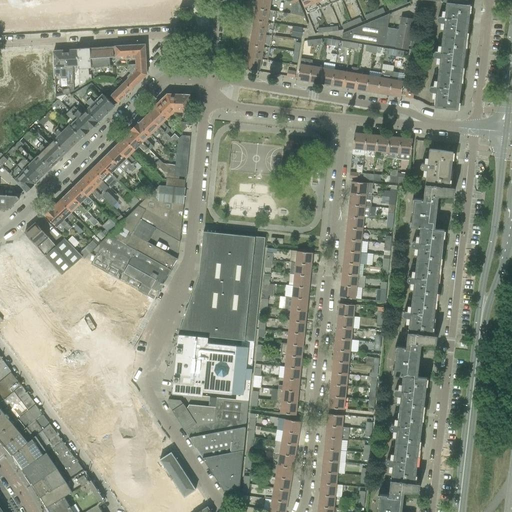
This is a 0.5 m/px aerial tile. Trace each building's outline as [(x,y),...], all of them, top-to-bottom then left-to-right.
[(256,0),(255,8),(269,10),(270,0),(256,0)] [(318,9),(314,0),(300,0),(307,14),(318,9)] [(327,0),(314,0),(318,9),(330,4),(327,0)] [(405,0),(402,0),(387,7),(389,11),(407,3),(405,0)] [(159,2),(149,3),(150,22),(160,22),(159,2)] [(169,2),(159,2),(160,22),(170,21),(169,2)] [(437,18),(437,20),(438,22),(439,22),(441,22),(444,23),(444,24),(442,37),(466,40),(464,40),(465,33),(467,33),(468,25),(466,25),(467,20),(468,20),(469,13),(468,13),(469,6),(470,6),(470,5),(468,5),(446,2),(444,17),(441,17),(439,16),(437,18)] [(139,3),(130,4),(131,23),(141,23),(139,3)] [(149,3),(139,3),(141,23),(150,22),(149,3)] [(120,4),(111,5),(112,25),(122,24),(120,4)] [(130,4),(120,4),(122,24),(131,23),(130,4)] [(101,5),(91,6),(92,26),(102,25),(101,5)] [(111,5),(101,5),(102,25),(112,25),(111,5)] [(66,7),(57,8),(58,27),(67,27),(66,7)] [(47,8),(38,9),(39,29),(48,28),(47,8)] [(57,8),(47,8),(48,28),(58,27),(57,8)] [(255,8),(253,20),(274,24),(276,12),(269,10),(255,8)] [(38,9),(28,10),(29,29),(39,29),(38,9)] [(382,9),(364,16),(366,20),(383,13),(382,9)] [(18,10),(9,11),(10,30),(20,30),(18,10)] [(28,10),(18,10),(20,30),(29,29),(28,10)] [(9,11),(0,11),(0,28),(0,31),(10,30),(9,11)] [(342,33),(341,39),(343,39),(385,46),(408,50),(414,19),(401,17),(399,30),(387,28),(389,14),(342,33)] [(358,19),(341,26),(343,31),(360,23),(361,23),(359,18),(358,19)] [(253,20),(251,33),(272,36),(274,24),(253,20)] [(291,36),(301,38),(302,28),(293,27),(291,36)] [(251,33),(249,45),(270,48),(272,36),(251,33)] [(433,53),(433,55),(434,57),(435,57),(437,57),(440,57),(440,58),(439,59),(438,72),(462,75),(460,75),(461,68),(463,68),(464,60),(462,60),(463,55),(464,55),(465,48),(463,48),(464,40),(466,41),(466,40),(442,37),(440,52),(437,52),(435,51),(433,53)] [(128,64),(127,66),(130,65),(136,65),(136,59),(146,58),(145,44),(115,46),(116,56),(123,56),(123,59),(129,59),(129,64),(128,64)] [(249,45),(247,57),(261,60),(268,61),(270,48),(249,45)] [(114,56),(116,56),(115,46),(89,48),(90,68),(110,66),(109,57),(114,57),(114,56)] [(89,48),(77,48),(77,50),(78,66),(78,73),(79,86),(91,80),(90,75),(89,76),(89,69),(90,69),(90,68),(89,48)] [(72,67),(78,66),(77,50),(65,51),(66,78),(67,83),(68,83),(73,83),(72,67)] [(65,51),(53,52),(54,61),(54,67),(55,77),(60,77),(60,78),(62,78),(66,78),(65,51)] [(45,52),(6,54),(7,77),(46,75),(45,52)] [(261,60),(247,57),(245,70),(259,72),(261,60)] [(128,78),(123,83),(131,90),(147,74),(146,58),(136,59),(136,65),(130,65),(127,66),(126,70),(129,73),(126,76),(128,78)] [(297,80),(309,82),(311,67),(312,61),(301,59),(297,80)] [(309,82),(320,84),(323,69),(311,67),(309,82)] [(320,84),(332,85),(334,71),(323,69),(320,84)] [(380,79),(378,93),(389,95),(391,81),(392,80),(391,80),(392,72),(381,70),(380,78),(380,79)] [(332,85),(343,87),(346,73),(334,71),(332,85)] [(391,81),(389,95),(401,97),(402,87),(403,82),(396,81),(398,73),(393,72),(392,80),(391,81)] [(429,88),(429,90),(430,91),(433,92),(436,92),(435,93),(434,107),(458,110),(458,109),(456,109),(457,102),(459,102),(459,95),(458,95),(459,90),(460,90),(461,82),(459,82),(460,75),(462,76),(462,75),(438,72),(436,87),(433,86),(431,86),(429,88)] [(343,87),(355,89),(357,75),(346,73),(343,87)] [(355,89),(366,91),(369,77),(357,75),(355,89)] [(366,91),(378,93),(380,79),(369,77),(366,91)] [(35,81),(14,102),(18,106),(39,85),(35,81)] [(25,82),(12,94),(15,97),(28,85),(25,82)] [(131,90),(123,83),(110,95),(118,103),(131,90)] [(1,84),(0,84),(0,108),(4,108),(5,113),(14,111),(8,88),(3,89),(1,84)] [(405,98),(413,99),(415,87),(407,85),(405,98)] [(86,86),(82,88),(84,90),(83,91),(106,114),(115,106),(102,93),(97,98),(86,86)] [(89,106),(85,109),(98,122),(106,114),(83,91),(84,90),(82,88),(76,92),(89,106)] [(167,94),(155,106),(167,119),(174,112),(174,94),(167,94)] [(189,95),(174,94),(174,112),(189,112),(189,95)] [(58,99),(52,105),(56,109),(62,103),(58,99)] [(151,111),(148,114),(167,133),(171,130),(164,123),(167,119),(155,106),(151,109),(151,111)] [(73,107),(70,110),(89,131),(98,122),(85,109),(81,114),(74,107),(73,107)] [(70,110),(66,114),(68,116),(68,117),(73,122),(70,125),(69,124),(69,125),(82,138),(89,131),(70,110)] [(50,111),(45,116),(49,120),(54,115),(50,111)] [(139,121),(137,123),(144,130),(150,135),(151,134),(152,133),(156,137),(159,134),(163,138),(167,133),(148,114),(144,118),(143,118),(139,121)] [(45,116),(39,122),(43,126),(49,120),(45,116)] [(179,120),(175,125),(182,133),(185,129),(181,122),(179,120)] [(59,123),(56,127),(74,145),(77,141),(78,141),(82,138),(69,125),(65,129),(59,123)] [(137,123),(130,130),(150,150),(153,147),(146,139),(150,135),(144,130),(137,123)] [(34,126),(29,131),(33,135),(39,130),(34,126)] [(57,136),(53,140),(66,153),(74,145),(56,127),(51,131),(57,136)] [(124,138),(123,138),(130,145),(135,150),(138,146),(146,154),(150,150),(130,130),(131,131),(127,134),(126,134),(124,136),(124,138)] [(29,131),(23,138),(27,142),(33,135),(29,131)] [(354,134),(352,149),(364,150),(366,135),(354,134)] [(364,150),(376,151),(377,136),(366,135),(364,150)] [(376,151),(387,152),(389,137),(377,136),(376,151)] [(387,158),(398,159),(400,139),(389,137),(387,152),(387,158)] [(44,138),(40,142),(58,160),(61,157),(63,157),(64,155),(65,154),(66,153),(53,140),(49,144),(44,138)] [(118,144),(114,147),(134,166),(137,163),(130,155),(133,151),(135,150),(130,145),(123,138),(122,139),(121,140),(119,140),(118,142),(118,144)] [(171,138),(167,142),(171,146),(175,142),(171,138)] [(400,139),(398,159),(410,160),(412,140),(400,139)] [(19,141),(13,147),(17,151),(24,158),(42,176),(50,168),(37,155),(33,159),(28,154),(27,154),(21,147),(23,145),(19,141)] [(41,152),(37,155),(50,168),(50,167),(52,168),(54,166),(54,164),(58,160),(40,142),(36,146),(41,152)] [(13,147),(8,152),(12,156),(17,151),(13,147)] [(109,150),(106,153),(124,172),(128,168),(132,172),(136,168),(134,166),(114,147),(111,150),(109,150)] [(420,165),(420,167),(422,169),(424,169),(427,169),(426,170),(426,171),(425,185),(428,185),(447,187),(448,180),(450,180),(451,172),(449,172),(449,167),(451,167),(452,160),(450,160),(451,153),(453,153),(453,152),(429,149),(427,164),(424,164),(422,163),(420,165)] [(121,175),(124,172),(106,153),(103,156),(103,158),(100,161),(119,180),(122,177),(121,175)] [(0,159),(0,164),(1,166),(10,158),(9,158),(10,158),(6,154),(4,156),(3,156),(0,159)] [(20,161),(16,165),(17,166),(35,184),(38,181),(38,179),(42,176),(24,158),(23,159),(20,161)] [(159,160),(155,164),(167,175),(167,168),(163,164),(159,160)] [(93,168),(92,169),(96,173),(98,174),(96,175),(98,177),(103,182),(104,180),(105,181),(111,188),(119,180),(100,161),(96,165),(95,165),(93,166),(93,168)] [(175,165),(163,164),(167,168),(167,175),(174,176),(175,170),(175,165)] [(35,184),(17,166),(9,174),(19,185),(26,192),(35,184)] [(87,174),(83,177),(102,197),(112,207),(117,202),(107,192),(106,193),(104,191),(108,188),(103,182),(98,177),(96,175),(98,174),(96,173),(92,169),(91,170),(90,171),(89,171),(87,173),(87,174)] [(78,180),(75,184),(88,197),(91,193),(98,200),(100,198),(102,197),(83,177),(80,180),(78,180)] [(159,186),(185,189),(185,187),(184,187),(184,180),(166,178),(165,185),(159,185),(159,186)] [(352,182),(350,194),(371,196),(372,184),(366,183),(362,183),(352,182)] [(93,202),(88,197),(75,184),(72,187),(72,188),(69,192),(87,211),(91,207),(89,205),(93,202)] [(158,201),(183,204),(185,189),(159,186),(159,185),(155,189),(151,193),(150,194),(158,201)] [(389,189),(389,198),(395,198),(396,190),(397,186),(390,185),(390,189),(389,189)] [(410,227),(420,228),(430,230),(430,229),(434,197),(438,197),(441,196),(452,195),(452,196),(453,196),(454,188),(447,187),(428,185),(427,195),(424,195),(423,200),(414,199),(413,200),(415,200),(414,204),(413,204),(411,222),(412,222),(412,227),(410,226),(410,227)] [(61,199),(60,201),(67,208),(71,212),(73,211),(78,216),(82,213),(83,215),(88,220),(92,216),(87,211),(69,192),(65,195),(64,195),(62,197),(62,198),(61,199)] [(138,206),(146,210),(181,230),(183,204),(158,201),(150,194),(141,203),(138,206)] [(350,194),(349,205),(364,207),(370,207),(371,207),(372,196),(350,194)] [(0,209),(6,210),(19,199),(17,197),(0,195),(0,209)] [(134,197),(127,204),(129,206),(132,208),(139,201),(136,199),(134,197)] [(52,207),(71,227),(79,235),(82,231),(75,224),(79,220),(71,212),(67,208),(60,201),(59,201),(58,201),(56,203),(56,205),(53,208),(52,207)] [(349,205),(348,217),(363,218),(369,218),(370,207),(364,207),(349,205)] [(112,231),(109,235),(162,265),(170,270),(176,259),(168,254),(147,242),(149,240),(154,231),(155,228),(153,226),(140,219),(146,210),(138,206),(133,210),(124,219),(124,220),(117,226),(112,231)] [(68,231),(71,227),(52,207),(44,215),(55,226),(56,228),(56,227),(60,231),(64,227),(68,231)] [(146,210),(140,219),(153,226),(155,228),(171,237),(179,242),(181,230),(146,210)] [(121,215),(113,222),(117,226),(124,220),(124,219),(121,215)] [(348,217),(347,228),(362,230),(363,218),(348,217)] [(38,221),(0,254),(0,300),(44,261),(31,247),(48,232),(38,221)] [(113,222),(108,227),(112,231),(117,226),(113,222)] [(347,228),(345,240),(360,241),(362,230),(347,228)] [(411,243),(411,246),(412,247),(413,247),(415,247),(418,248),(417,249),(416,263),(440,266),(440,265),(438,265),(439,258),(440,258),(441,251),(440,251),(440,246),(442,246),(443,238),(441,238),(442,231),(444,231),(444,230),(434,229),(430,229),(430,230),(420,228),(418,242),(415,242),(413,242),(411,243)] [(204,231),(202,256),(248,261),(240,340),(241,340),(254,342),(255,342),(266,238),(204,231)] [(64,238),(44,256),(63,277),(84,258),(64,238)] [(345,240),(344,251),(359,253),(366,254),(367,242),(360,241),(345,240)] [(92,241),(89,244),(93,249),(97,246),(92,241)] [(88,244),(79,253),(84,258),(89,253),(93,251),(93,250),(88,244)] [(297,251),(296,263),(310,264),(312,252),(297,251)] [(344,251),(343,263),(358,265),(366,265),(367,254),(366,254),(359,253),(344,251)] [(291,262),(290,274),(294,274),(309,276),(310,264),(296,263),(291,262)] [(343,263),(342,275),(357,276),(358,265),(343,263)] [(407,278),(407,280),(408,282),(410,282),(411,282),(414,282),(412,297),(436,300),(436,299),(434,299),(435,292),(437,292),(437,285),(436,285),(436,280),(438,280),(439,272),(437,272),(438,266),(440,266),(416,263),(414,276),(414,277),(410,276),(409,276),(407,278)] [(201,270),(183,322),(198,324),(197,335),(231,338),(238,273),(201,270)] [(2,320),(0,321),(0,336),(64,423),(67,420),(126,511),(197,511),(206,507),(195,490),(184,496),(173,479),(161,462),(151,470),(137,449),(160,435),(116,366),(145,315),(118,300),(123,292),(107,283),(106,284),(89,274),(66,315),(78,322),(75,327),(55,342),(28,304),(12,315),(14,319),(5,325),(2,320)] [(294,274),(293,286),(308,287),(309,276),(294,274)] [(342,275),(341,286),(355,288),(356,288),(362,288),(364,289),(365,277),(357,276),(342,275)] [(293,286),(292,297),(307,299),(308,287),(293,286)] [(341,286),(339,298),(349,299),(354,299),(361,300),(361,299),(362,288),(356,288),(355,288),(341,286)] [(285,297),(284,308),(291,309),(306,310),(307,299),(292,297),(292,298),(285,297)] [(403,313),(403,315),(404,316),(406,317),(407,317),(409,317),(408,332),(411,332),(430,334),(431,327),(432,327),(433,320),(432,319),(432,314),(434,314),(435,307),(433,307),(434,300),(436,300),(412,297),(410,311),(410,312),(405,311),(403,313)] [(339,303),(338,315),(353,317),(354,305),(339,303)] [(291,309),(290,320),(304,322),(306,310),(291,309)] [(338,315),(337,327),(351,328),(353,317),(338,315)] [(290,320),(289,332),(303,333),(304,322),(290,320)] [(337,327),(335,338),(350,340),(351,328),(337,327)] [(289,332),(287,344),(302,345),(303,333),(289,332)] [(399,375),(403,375),(413,376),(417,344),(421,344),(424,344),(435,343),(436,343),(437,335),(430,334),(411,332),(410,342),(407,342),(406,347),(402,346),(402,345),(399,344),(398,346),(397,346),(396,347),(398,347),(398,351),(396,351),(394,369),(395,369),(395,373),(394,373),(394,374),(395,374),(395,376),(399,376),(399,375)] [(173,388),(172,394),(202,397),(203,391),(236,394),(235,400),(248,401),(254,342),(241,340),(241,346),(207,343),(208,337),(190,335),(178,334),(177,340),(177,341),(177,346),(176,346),(176,352),(176,353),(174,375),(173,375),(173,376),(173,380),(173,382),(173,387),(172,387),(172,388),(173,388)] [(335,338),(334,350),(349,351),(350,340),(335,338)] [(281,343),(280,354),(286,355),(301,357),(302,345),(287,344),(281,343)] [(334,350),(333,361),(348,363),(349,351),(334,350)] [(286,357),(285,367),(300,368),(301,357),(286,355),(286,356),(286,357)] [(0,360),(0,381),(11,373),(12,372),(2,359),(0,360)] [(333,361),(332,373),(347,374),(348,363),(333,361)] [(369,374),(369,377),(370,377),(377,377),(378,366),(372,365),(371,372),(369,374)] [(285,367),(284,378),(299,380),(300,368),(285,367)] [(0,381),(0,403),(22,386),(11,373),(0,381)] [(332,373),(331,384),(346,386),(347,374),(332,373)] [(394,391),(394,393),(395,395),(397,395),(398,395),(400,395),(399,410),(422,413),(421,412),(422,405),(423,406),(424,398),(423,398),(423,393),(425,393),(426,385),(424,385),(425,379),(426,379),(427,378),(417,377),(413,376),(403,375),(401,389),(401,390),(396,389),(394,391)] [(254,376),(253,387),(260,388),(261,376),(259,376),(254,376)] [(278,385),(278,389),(297,391),(299,380),(284,378),(283,386),(278,385)] [(331,384),(330,396),(344,398),(346,386),(331,384)] [(0,403),(0,418),(29,395),(22,386),(0,403)] [(278,389),(277,401),(296,403),(297,391),(278,389)] [(0,418),(0,434),(36,405),(29,395),(0,418)] [(344,398),(330,396),(328,408),(343,409),(344,398)] [(169,399),(168,405),(172,411),(185,432),(185,431),(189,437),(245,426),(248,401),(216,398),(215,407),(203,406),(189,405),(186,409),(183,404),(182,404),(180,401),(179,401),(169,399)] [(296,403),(277,401),(281,402),(280,413),(295,415),(296,403)] [(0,434),(8,443),(43,414),(36,405),(0,434)] [(390,426),(390,428),(391,430),(393,430),(396,430),(394,445),(419,448),(419,447),(417,447),(418,440),(419,441),(420,433),(419,433),(419,428),(421,428),(422,420),(420,420),(421,413),(422,413),(399,410),(397,424),(397,425),(392,424),(390,426)] [(8,443),(15,453),(50,424),(43,414),(8,443)] [(328,414),(327,426),(341,427),(343,415),(328,414)] [(278,418),(276,430),(283,431),(298,433),(300,422),(294,421),(290,420),(285,419),(278,418)] [(13,455),(22,468),(62,441),(50,424),(15,453),(13,455)] [(189,438),(202,458),(243,450),(245,426),(189,437),(189,438)] [(327,426),(325,437),(340,439),(348,440),(349,428),(341,427),(327,426)] [(276,430),(274,441),(281,443),(296,445),(298,433),(283,431),(276,430)] [(325,437),(324,449),(339,450),(340,439),(325,437)] [(24,471),(33,484),(50,472),(73,457),(62,441),(22,468),(23,469),(24,471)] [(281,443),(279,454),(294,456),(296,445),(281,443)] [(386,461),(386,463),(387,464),(389,465),(392,465),(391,472),(390,480),(393,480),(413,482),(414,475),(415,475),(415,472),(416,468),(415,467),(415,463),(417,463),(418,455),(416,455),(417,448),(418,448),(419,448),(394,445),(393,459),(388,459),(386,461)] [(324,449),(323,460),(338,462),(339,450),(324,449)] [(243,450),(202,458),(224,492),(239,489),(243,450)] [(172,452),(160,459),(161,462),(173,479),(184,472),(172,452)] [(279,454),(278,465),(292,468),(294,456),(279,454)] [(33,484),(40,496),(84,470),(77,461),(76,461),(73,457),(50,472),(33,484)] [(323,460),(322,472),(337,474),(338,462),(323,460)] [(278,465),(276,477),(290,479),(292,468),(278,465)] [(40,496),(46,506),(91,480),(84,470),(40,496)] [(184,496),(195,489),(184,472),(173,480),(184,496)] [(322,472),(321,483),(335,485),(337,474),(322,472)] [(276,477),(274,488),(288,491),(290,479),(276,477)] [(46,506),(49,511),(63,511),(98,491),(91,480),(46,506)] [(396,511),(399,492),(403,492),(407,492),(407,491),(418,491),(419,492),(420,483),(413,482),(393,480),(392,490),(389,489),(389,495),(379,494),(381,495),(380,499),(379,498),(376,511),(396,511)] [(321,483),(319,495),(334,497),(341,497),(342,485),(335,485),(321,483)] [(274,488),(272,500),(286,502),(288,491),(274,488)] [(63,511),(85,511),(97,505),(104,501),(98,491),(63,511)] [(319,495),(318,507),(333,508),(334,497),(319,495)] [(272,501),(270,511),(273,511),(284,511),(286,502),(272,500),(272,501)]
